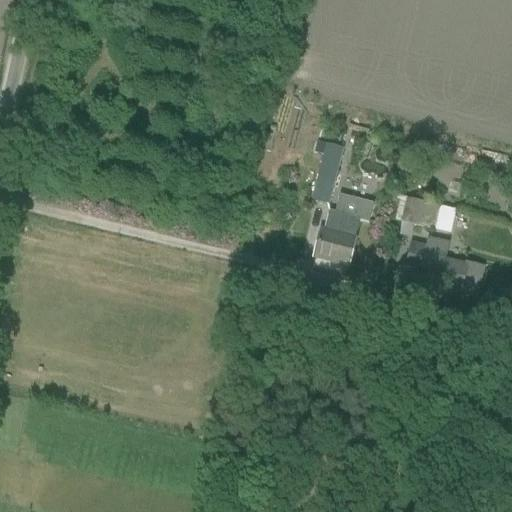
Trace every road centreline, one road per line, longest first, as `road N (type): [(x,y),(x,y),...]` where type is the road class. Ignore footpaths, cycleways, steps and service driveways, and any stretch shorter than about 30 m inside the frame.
road 1 (unclassified): [(230,265),(0,212)]
road 2 (unclassified): [(0,141),(30,0)]
